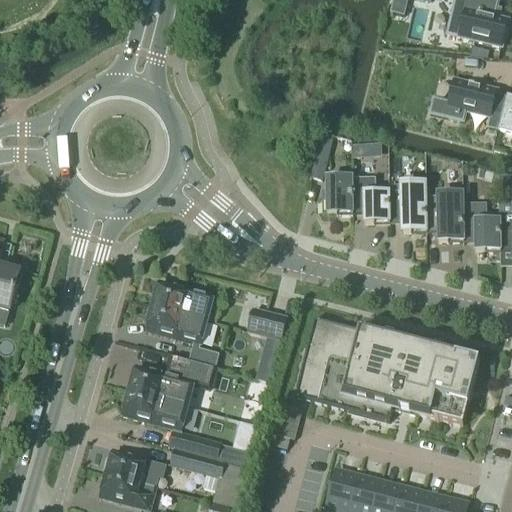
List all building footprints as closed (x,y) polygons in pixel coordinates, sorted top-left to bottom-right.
[(0,38),(7,39),(59,7),(60,0),(29,0),(2,17),(0,17),(0,38)] [(429,0),(393,0),(390,17),(404,20),(408,2),(428,6),(429,0)] [(473,0),(456,0),(446,41),(501,54),(508,24),(499,22),(494,21),(496,11),(498,6),(473,0)] [(433,103),(430,119),(463,127),(466,116),(490,122),(496,99),(497,95),(481,91),(481,90),(480,89),(480,91),(470,89),(471,87),(469,87),(469,88),(453,84),(448,107),(433,103)] [(506,101),(498,134),(511,137),(511,100),(506,99),(506,101)] [(321,141),(311,182),(322,185),(332,144),(321,141)] [(362,149),(353,149),(353,163),(363,162),(362,149)] [(511,199),(511,180),(498,180),(498,199),(511,199)] [(390,226),(390,202),(390,197),(376,198),(375,182),(353,183),(354,217),(365,217),(365,228),(374,228),(374,226),(390,226)] [(322,203),(322,219),(338,219),(338,217),(354,217),(353,183),(327,183),(327,203),(322,203)] [(401,190),(389,190),(389,197),(390,197),(390,202),(390,226),(402,226),(402,237),(411,237),(411,236),(413,236),(427,235),(426,201),(427,201),(426,189),(401,190)] [(426,201),(427,235),(439,235),(439,247),(449,247),(449,244),(464,244),(463,210),(462,210),(462,216),(450,216),(450,211),(450,201),(427,201),(426,201)] [(487,208),(463,208),(463,220),(464,244),(476,244),(476,257),(486,256),(486,254),(501,254),(501,220),(487,220),(487,208)] [(511,219),(501,220),(501,254),(511,253),(511,219)] [(0,312),(9,315),(19,278),(0,272),(0,254),(2,247),(0,246),(0,312)] [(160,289),(154,313),(208,327),(215,304),(160,289)] [(147,335),(195,348),(190,367),(217,374),(221,359),(201,354),(208,327),(154,313),(147,335)] [(280,347),(287,323),(254,314),(247,337),(280,347)] [(314,325),(296,402),(389,426),(392,413),(464,431),(480,367),(314,325)] [(277,360),(280,347),(267,343),(263,357),(277,360)] [(137,374),(131,396),(162,404),(165,395),(182,400),(185,387),(137,374)] [(255,384),(269,388),(271,378),(258,375),(255,384)] [(131,396),(124,419),(172,433),(179,409),(162,405),(162,404),(131,396)] [(177,453),(177,454),(246,472),(250,458),(242,456),(174,438),(170,451),(177,453)] [(173,469),(219,481),(212,508),(228,511),(234,511),(246,472),(177,454),(173,469)] [(114,458),(108,480),(140,489),(140,488),(142,479),(159,483),(162,471),(114,458)] [(350,511),(359,481),(336,475),(326,511),(350,511)] [(140,489),(108,480),(102,502),(139,511),(150,511),(156,493),(140,488),(140,489)] [(359,481),(350,511),(373,511),(380,486),(359,481)] [(396,511),(402,492),(380,486),(373,511),(396,511)] [(419,511),(424,497),(402,492),(396,511),(419,511)] [(442,511),(445,503),(424,497),(419,511),(442,511)] [(466,511),(468,509),(445,503),(442,511),(466,511)]
